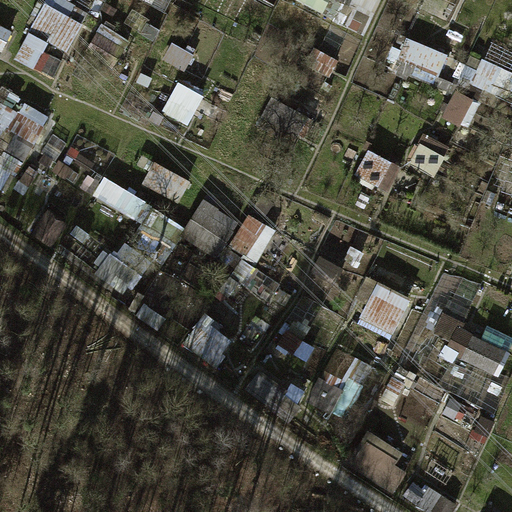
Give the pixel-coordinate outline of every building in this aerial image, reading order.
[(84,26),(72,21),(78,5),(66,0),(47,0),(34,33),(75,49),(84,26)] [(296,0),(327,15),(334,0),(296,0)] [(341,0),(332,20),(370,36),(385,0),(341,0)] [(116,59),(129,40),(104,22),(91,40),(116,59)] [(0,66),(1,66),(15,30),(0,23),(0,66)] [(29,34),(19,61),(40,69),(50,42),(29,34)] [(441,84),(452,58),(405,38),(395,64),(441,84)] [(189,73),(198,58),(177,44),(167,58),(189,73)] [(511,72),(487,60),(475,84),(511,101),(511,72)] [(182,84),(166,111),(192,126),(208,99),(182,84)] [(464,128),(477,103),(459,93),(446,118),(464,128)] [(269,105),(265,128),(302,134),(307,112),(269,105)] [(1,162),(21,172),(41,131),(28,124),(32,115),(25,112),(1,162)] [(417,142),(407,162),(439,179),(449,159),(417,142)] [(366,155),(359,183),(404,195),(411,167),(366,155)] [(62,156),(56,172),(78,181),(84,166),(62,156)] [(158,162),(146,183),(182,203),(194,183),(158,162)] [(96,197),(170,241),(181,222),(107,179),(96,197)] [(208,200),(187,235),(223,257),(244,222),(208,200)] [(247,255),(237,271),(269,291),(275,281),(256,270),(278,234),(253,218),(234,248),(247,255)] [(340,281),(344,267),(319,261),(316,275),(340,281)] [(398,336),(415,302),(381,285),(364,319),(398,336)] [(511,356),(511,335),(489,328),(488,333),(442,320),(436,339),(465,348),(461,363),(506,376),(511,356)] [(188,347),(223,363),(234,338),(199,322),(188,347)] [(342,376),(355,355),(342,348),(330,369),(342,376)] [(354,379),(367,385),(373,367),(360,362),(354,379)]
